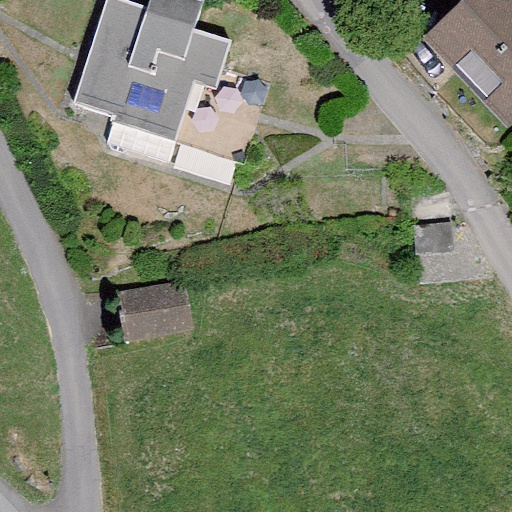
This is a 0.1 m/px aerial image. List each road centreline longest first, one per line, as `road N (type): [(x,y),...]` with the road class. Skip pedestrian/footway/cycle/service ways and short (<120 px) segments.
road 1 (residential): [(0,171),(63,315),(76,394),(78,511)]
road 2 (unclassified): [(318,0),(446,158),(511,260)]
